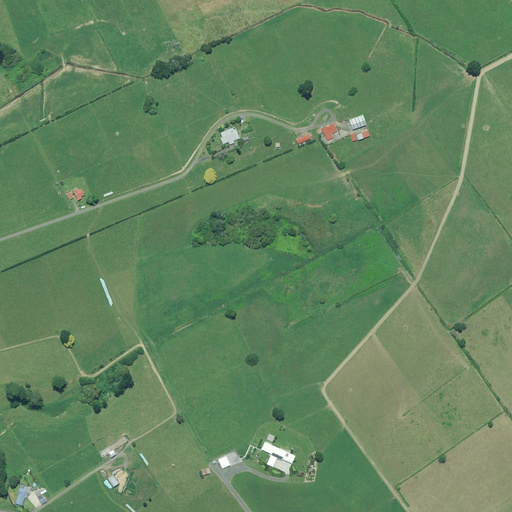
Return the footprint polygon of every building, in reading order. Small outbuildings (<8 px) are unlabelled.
[(366,125),(363,115),(350,120),(353,130),(366,125)] [(337,131),(333,123),(322,129),(328,141),(334,138),(332,134),(337,131)] [(226,130),(226,131),(221,133),(222,137),(221,138),(223,144),(229,142),(230,145),(234,143),(234,141),(240,138),(236,129),(234,130),(233,128),(229,130),(229,129),(226,130)] [(370,136),(368,131),(357,135),(358,140),(370,136)] [(311,139),(309,134),(296,140),(298,144),(311,139)] [(77,201),(83,199),(82,197),(85,195),(81,187),(73,190),(77,201)] [(275,437),(269,434),(267,439),(273,442),(275,437)] [(100,454),(103,458),(110,453),(112,457),(116,454),(114,451),(127,441),(124,437),(100,454)] [(295,456),(265,442),(262,450),(272,454),(267,464),(273,467),(277,458),(282,461),(283,459),(292,464),(295,456)] [(230,465),(226,457),(221,460),(225,468),(230,465)] [(119,483),(114,475),(108,479),(113,487),(119,483)] [(27,498),(29,491),(27,486),(21,484),(18,495),(19,495),(16,504),(22,506),(25,497),(27,498)] [(42,489),(39,490),(35,493),(42,504),(47,501),(45,497),(44,498),(42,495),(43,494),(42,491),(43,490),(42,489)]
